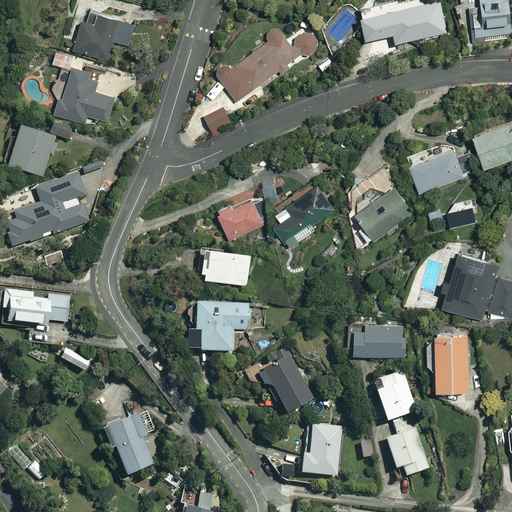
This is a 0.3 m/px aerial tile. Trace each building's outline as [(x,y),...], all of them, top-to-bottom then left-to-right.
[(444,32),(437,0),(431,0),(385,9),(392,42),(444,32)] [(510,37),(504,0),(475,0),(477,14),(468,15),(472,43),(510,37)] [(360,18),(341,1),(323,23),(329,28),(327,32),(339,43),(360,18)] [(105,60),(109,48),(115,50),(117,43),(126,46),(134,25),(83,7),(69,47),(105,60)] [(385,30),(382,15),(365,18),(368,33),(385,30)] [(306,57),(315,51),(315,41),(304,26),(285,40),(278,30),(216,75),(235,102),(278,70),(281,74),(288,69),(286,65),(303,52),(306,57)] [(70,55),(52,50),(48,63),(67,68),(70,55)] [(107,121),(120,76),(105,72),(107,66),(72,56),(59,99),(57,98),(52,113),(83,122),(86,115),(107,121)] [(230,120),(222,105),(201,117),(209,131),(230,120)] [(71,124),(51,117),(46,132),(66,139),(71,124)] [(511,156),(511,117),(467,134),(480,169),(511,156)] [(0,162),(0,163),(40,176),(47,153),(51,155),(57,138),(13,124),(0,162)] [(417,194),(471,174),(464,156),(455,159),(451,149),(445,151),(441,141),(431,145),(435,154),(406,165),(417,194)] [(332,210),(313,182),(281,204),(287,213),(270,224),(286,247),(313,230),(310,225),(332,210)] [(411,213),(392,186),(352,214),(371,241),(411,213)] [(65,231),(64,226),(74,223),(72,218),(81,215),(77,204),(68,207),(64,193),(1,213),(10,244),(28,239),(29,241),(43,237),(41,232),(48,230),(50,236),(65,231)] [(261,224),(249,195),(214,211),(226,239),(261,224)] [(247,254),(196,249),(194,273),(199,274),(199,280),(243,285),(247,254)] [(488,310),(486,317),(502,322),(503,317),(511,319),(511,280),(497,276),(496,279),(491,278),(496,262),(453,250),(436,305),(479,317),(482,309),(488,310)] [(0,306),(0,308),(0,317),(35,321),(34,324),(45,325),(45,319),(67,321),(70,294),(0,287),(0,306)] [(247,303),(189,299),(188,327),(181,327),(180,346),(228,349),(229,328),(245,329),(247,303)] [(405,325),(361,321),(361,328),(349,327),(347,351),(402,355),(405,325)] [(464,333),(430,333),(429,387),(464,388),(464,333)] [(50,352),(39,350),(37,361),(48,363),(50,352)] [(308,396),(287,353),(259,367),(264,378),(258,381),(262,387),(267,384),(280,410),(308,396)] [(412,409),(401,369),(375,376),(378,385),(370,388),(379,418),(412,409)] [(151,460),(134,412),(97,425),(104,445),(108,444),(118,472),(151,460)] [(411,415),(391,421),(394,432),(380,436),(389,465),(397,463),(400,473),(425,466),(411,415)] [(511,415),(510,415),(511,428),(495,429),(496,443),(510,442),(511,474),(511,415)] [(92,433),(81,416),(69,424),(81,441),(92,433)] [(340,427),(310,422),(306,452),(298,451),(296,470),(333,475),(340,427)] [(370,440),(358,440),(358,456),(371,455),(370,440)] [(42,469),(33,460),(26,467),(35,476),(42,469)] [(217,511),(209,509),(213,495),(198,491),(194,506),(182,503),(179,511),(217,511)]
